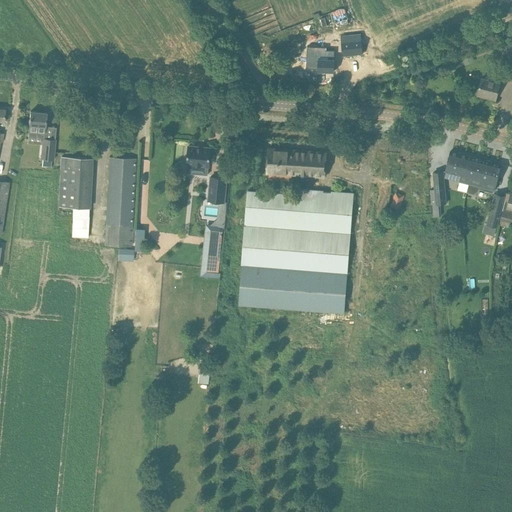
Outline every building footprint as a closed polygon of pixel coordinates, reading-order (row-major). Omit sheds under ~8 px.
[(361,34),(341,36),(343,56),(363,54),(361,34)] [(511,43),(499,47),(507,79),(511,78),(511,43)] [(307,46),(306,68),(318,68),(318,70),(334,71),(334,61),(334,60),(334,59),(334,50),(326,50),(327,47),(307,46)] [(471,54),(462,58),(465,65),(474,61),(471,54)] [(479,85),(477,95),(489,98),(489,95),(496,97),(499,87),(499,85),(500,82),(482,77),(481,81),(479,85)] [(46,112),(30,111),(28,135),(44,136),(46,112)] [(55,139),(43,138),(41,158),(53,159),(55,139)] [(187,164),(186,173),(207,175),(208,166),(209,166),(211,148),(189,145),(187,164)] [(325,176),(326,152),(268,148),(266,172),(325,176)] [(448,161),(446,170),(461,174),(460,180),(457,189),(467,192),(469,183),(476,158),(451,151),(448,161)] [(61,156),(61,167),(91,169),(91,158),(61,156)] [(136,158),(109,157),(105,245),(131,246),(136,158)] [(476,158),(469,183),(494,189),(500,164),(476,158)] [(434,189),(430,190),(431,204),(436,204),(446,203),(443,171),(433,171),(434,189)] [(227,177),(210,175),(208,201),(225,202),(227,177)] [(10,182),(0,180),(0,233),(2,234),(10,182)] [(287,193),(247,189),(239,304),(343,313),(353,192),(287,187),(287,193)] [(396,192),(392,204),(398,206),(399,203),(401,204),(404,195),(396,192)] [(511,193),(510,193),(508,204),(503,203),(499,219),(511,222),(511,193)] [(499,205),(490,202),(485,222),(494,224),(499,205)] [(206,224),(205,236),(221,238),(222,226),(224,226),(224,220),(216,219),(210,224),(206,224)] [(118,248),(118,260),(133,261),(134,249),(118,248)] [(219,260),(210,260),(209,271),(218,272),(219,260)] [(201,363),(200,382),(210,383),(212,364),(201,363)]
